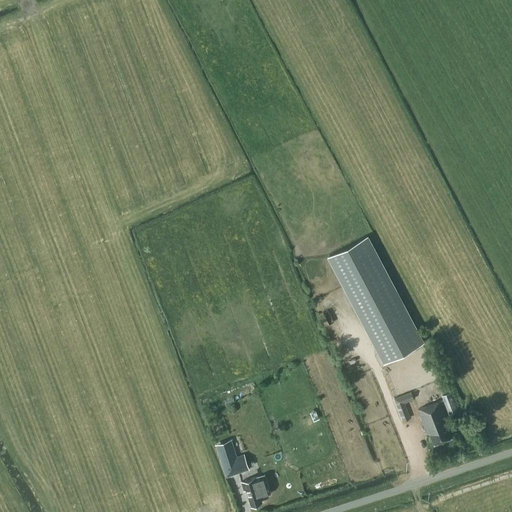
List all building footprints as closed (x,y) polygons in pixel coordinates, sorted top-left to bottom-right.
[(329,255),(385,362),(422,342),(366,236),(329,255)] [(394,398),(403,421),(410,418),(404,403),(414,399),(411,391),(394,398)] [(444,395),(448,407),(456,404),(451,392),(444,395)] [(429,433),(431,432),(435,443),(452,437),(448,426),(450,425),(441,401),(420,409),(429,433)] [(214,444),(225,477),(249,469),(244,454),(237,456),(231,438),(214,444)] [(261,485),(258,476),(240,482),(243,490),(245,490),(250,506),(261,502),(259,494),(260,493),(262,494),(265,493),(266,491),(266,489),(265,487),(264,486),(261,485)]
